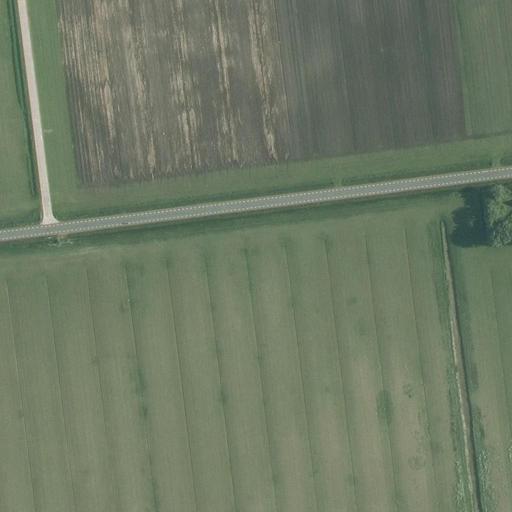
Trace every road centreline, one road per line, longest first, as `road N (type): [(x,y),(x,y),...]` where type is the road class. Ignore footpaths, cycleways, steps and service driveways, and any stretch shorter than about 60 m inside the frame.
road 1 (tertiary): [(50,230),(511,172)]
road 2 (unclassified): [(50,230),(21,0)]
